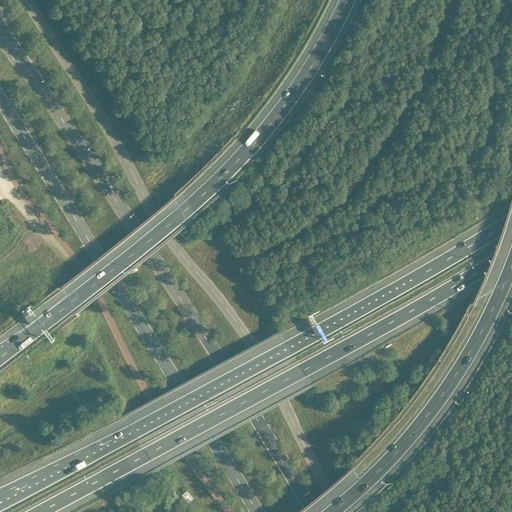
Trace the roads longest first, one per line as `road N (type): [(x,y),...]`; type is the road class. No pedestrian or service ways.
road 1 (unclassified): [(341,511),(251,342),(182,253),(27,0)]
road 2 (motorway): [(511,219),(369,306),(0,497)]
road 3 (primary): [(312,511),(0,26)]
road 4 (motorway): [(40,511),(511,249)]
road 5 (motorway): [(345,0),(289,99),(243,156),(0,356)]
road 6 (primary): [(0,101),(256,511)]
road 7 (motorway): [(330,511),(434,405),(511,260)]
road 8 (unclassified): [(78,271),(0,179)]
